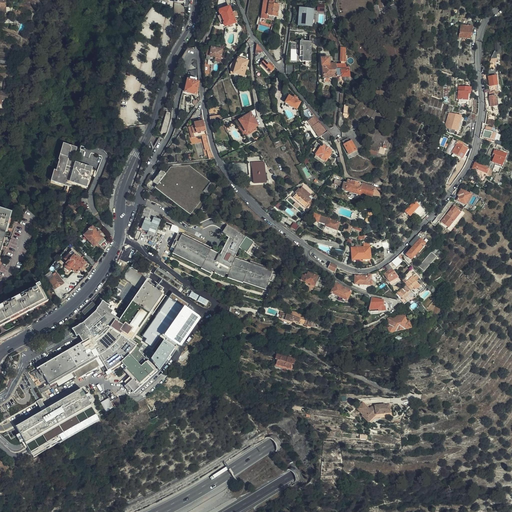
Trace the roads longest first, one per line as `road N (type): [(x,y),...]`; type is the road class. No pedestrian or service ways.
road 1 (residential): [(120,216),(129,214),(168,137),(185,64),(196,55),(211,146),(229,181),(343,267),(361,271),(387,261),(435,214),(470,160),(481,111),(481,30),(511,0)]
road 2 (motorway): [(511,320),(343,400),(160,511)]
road 3 (motorway): [(232,511),(361,434),(511,365)]
road 4 (tertiary): [(120,216),(122,192),(196,0)]
road 5 (tertiary): [(0,349),(86,291),(117,244),(120,216)]
road 6 (residential): [(237,0),(252,34),(334,135)]
